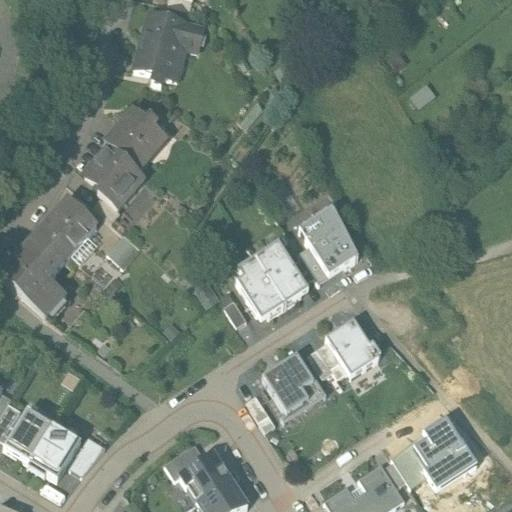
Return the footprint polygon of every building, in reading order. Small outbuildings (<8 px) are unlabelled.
[(191,3),(181,0),(168,0),(166,9),(189,15),(192,3),(191,3)] [(203,34),(148,19),(133,73),(152,79),(150,87),(159,90),(161,81),(171,84),(180,52),(197,57),(203,34)] [(133,114),(103,146),(136,177),(151,161),(146,157),(162,140),(153,132),(157,128),(148,120),(144,124),(133,114)] [(136,177),(108,151),(85,177),(100,191),(97,194),(102,198),(116,212),(143,182),(136,177)] [(116,212),(102,198),(93,208),(110,224),(119,214),(116,212)] [(67,200),(41,228),(70,255),(96,227),(67,200)] [(308,253),(327,284),(357,265),(331,216),(298,237),(308,253)] [(70,255),(41,228),(18,253),(47,280),(70,255)] [(123,236),(107,253),(124,269),(140,251),(123,236)] [(277,250),(253,265),(283,312),(307,297),(303,290),(290,270),(277,250)] [(47,280),(18,253),(0,272),(0,276),(44,317),(64,295),(47,280)] [(300,264),(313,284),(317,290),(327,284),(308,253),(298,260),(300,264)] [(290,270),(303,290),(313,284),(300,264),(290,270)] [(260,327),(283,312),(253,265),(236,276),(242,284),(235,288),(260,327)] [(222,313),(236,333),(246,327),(233,307),(222,313)] [(368,352),(352,327),(324,345),(326,348),(345,378),(349,384),(377,366),(375,364),(379,362),(371,350),(368,352)] [(335,385),(345,378),(326,348),(316,354),(331,378),(335,385)] [(321,384),(331,378),(316,354),(306,361),(321,384)] [(282,429),(325,402),(299,361),(296,363),(295,361),(261,383),(262,386),(260,387),(270,403),(272,402),(285,421),(279,424),(282,429)] [(0,398),(0,421),(7,410),(10,405),(0,398)] [(263,438),(273,432),(254,402),(244,408),(263,438)] [(7,410),(0,421),(0,447),(4,451),(14,435),(10,432),(19,417),(7,410)] [(26,416),(14,435),(4,451),(2,454),(28,470),(52,432),(26,416)] [(425,446),(412,454),(426,476),(422,478),(426,484),(434,498),(475,472),(460,448),(459,449),(444,425),(421,440),(425,446)] [(52,432),(28,470),(26,473),(43,484),(45,481),(56,487),(79,449),(52,432)] [(68,475),(81,483),(104,455),(87,445),(68,475)] [(178,482),(204,466),(194,451),(164,471),(174,486),(179,483),(178,482)] [(426,476),(412,454),(392,468),(405,488),(409,495),(426,484),(422,478),(426,476)] [(195,509),(229,488),(212,461),(204,466),(178,482),(179,483),(195,509)] [(382,474),(394,494),(405,488),(392,468),(382,474)] [(345,493),(322,508),(325,511),(396,511),(403,508),(394,494),(382,474),(380,471),(357,486),(364,497),(353,505),(345,493)] [(196,511),(244,511),(229,488),(195,509),(196,511)]
